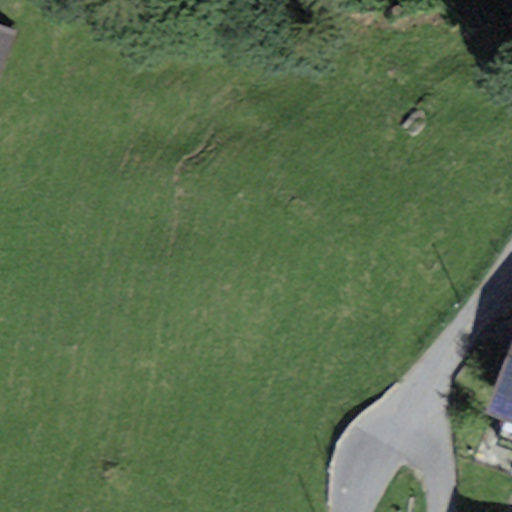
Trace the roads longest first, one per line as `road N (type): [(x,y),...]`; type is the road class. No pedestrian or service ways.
road 1 (tertiary): [(430,384),(355,511)]
road 2 (tertiary): [(445,511),(430,384)]
road 3 (tertiary): [(511,289),(430,384)]
